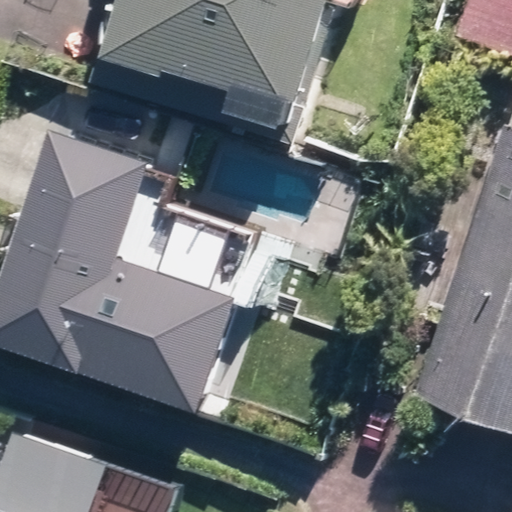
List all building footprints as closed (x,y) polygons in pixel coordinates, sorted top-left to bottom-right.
[(308,119),(343,0),(139,0),(121,63),(308,119)] [(511,0),(479,0),(471,33),(511,43),(511,0)] [(169,162),(78,134),(18,326),(226,390),(257,291),(141,255),(169,162)] [(511,149),(440,382),(511,403),(511,149)] [(103,511),(116,474),(27,445),(11,493),(0,489),(0,511),(103,511)]
